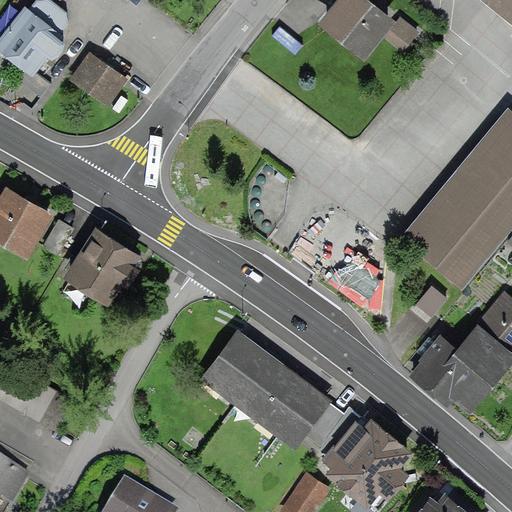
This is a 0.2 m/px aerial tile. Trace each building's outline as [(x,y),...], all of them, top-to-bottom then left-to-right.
[(25,12),(0,44),(16,56),(18,63),(23,67),(32,68),(45,52),(51,56),(61,47),(63,41),(54,35),(65,22),(63,12),(48,0),(42,0),(38,1),(28,14),(25,12)] [(338,0),(341,2),(327,20),(363,49),(388,19),(375,9),(382,0),(338,0)] [(511,0),(498,0),(511,11),(511,0)] [(400,18),(385,36),(402,49),(417,31),(400,18)] [(101,50),(115,60),(118,63),(121,59),(128,51),(134,56),(144,44),(119,25),(101,50)] [(121,59),(118,63),(115,60),(109,68),(90,55),(73,77),(107,101),(132,66),(121,59)] [(406,239),(461,285),(511,223),(511,111),(406,239)] [(0,236),(4,238),(1,243),(23,256),(47,214),(7,190),(0,202),(0,236)] [(59,220),(44,244),(58,253),(73,228),(59,220)] [(107,297),(120,276),(126,280),(140,258),(97,231),(70,274),(107,297)] [(431,285),(416,303),(431,315),(446,297),(431,285)] [(484,321),(511,343),(511,302),(505,297),(484,321)] [(456,388),(471,400),(504,359),(490,347),(494,342),(478,329),(457,354),(438,338),(414,369),(418,372),(417,373),(447,399),(456,388)] [(237,335),(207,375),(257,412),(287,372),(275,363),(279,358),(266,348),(263,353),(237,335)] [(5,361),(0,370),(0,394),(40,418),(56,391),(5,361)] [(257,412),(295,440),(302,431),(325,400),(311,390),(315,385),(303,376),(299,381),(287,372),(257,412)] [(59,428),(74,401),(56,391),(40,418),(59,428)] [(349,406),(343,413),(325,400),(302,431),(323,445),(320,448),(329,456),(327,458),(337,466),(333,470),(378,508),(395,487),(392,485),(402,473),(393,465),(405,450),(372,423),(366,429),(359,423),(363,417),(349,406)] [(0,492),(12,500),(26,476),(0,460),(0,492)] [(307,476),(286,507),(292,511),(309,511),(325,489),(307,476)] [(172,511),(125,484),(108,511),(172,511)] [(463,511),(445,497),(439,506),(431,500),(420,511),(463,511)]
